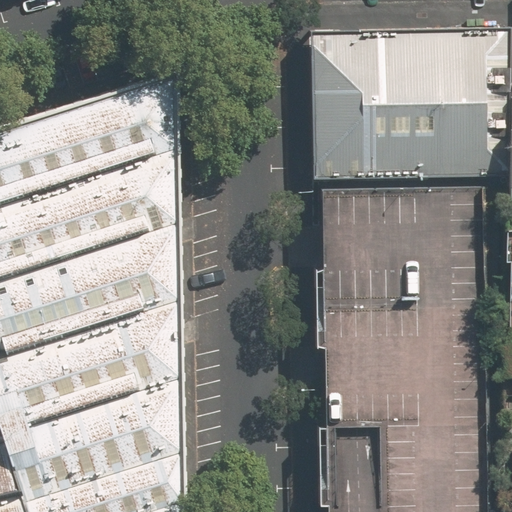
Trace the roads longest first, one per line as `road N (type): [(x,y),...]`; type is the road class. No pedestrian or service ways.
road 1 (residential): [(250,511),(245,0)]
road 2 (residential): [(156,0),(0,47)]
